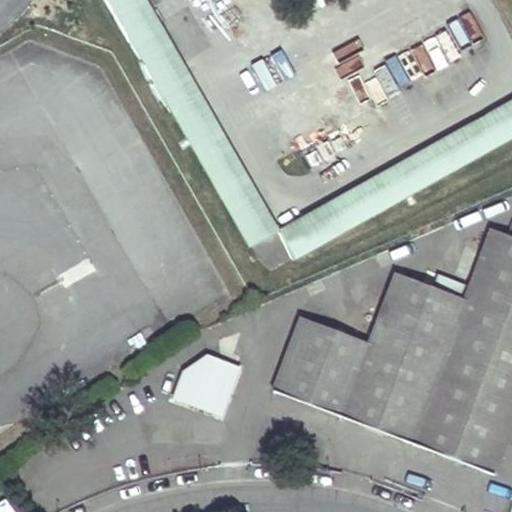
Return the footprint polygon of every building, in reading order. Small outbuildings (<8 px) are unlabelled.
[(277,231),(144,0),(107,0),(249,247),(277,231)] [(299,260),(511,138),(511,102),(284,233),(299,260)] [(511,239),(492,233),(465,302),(396,277),(369,345),(300,320),(273,392),(494,475),(511,427),(511,239)] [(238,369),(206,356),(184,372),(175,398),(221,415),(238,369)] [(310,468),(311,459),(295,458),(294,467),(310,468)]
